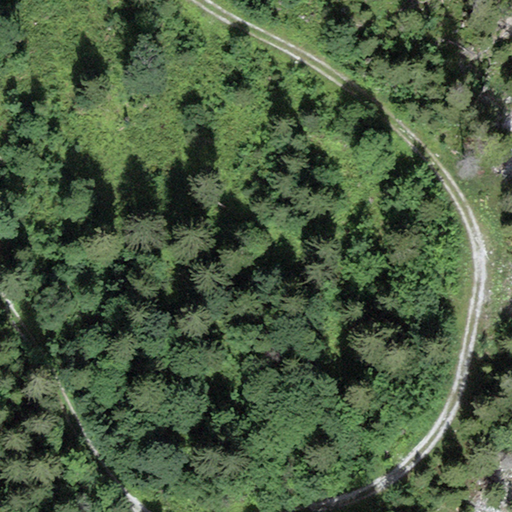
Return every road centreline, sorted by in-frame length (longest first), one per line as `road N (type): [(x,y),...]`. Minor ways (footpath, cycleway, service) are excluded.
road 1 (track): [(200,0),(300,53),(385,113),(463,203),(476,237),(472,324),(458,391),(436,435),(377,485),(296,511)]
road 2 (track): [(142,511),(80,434),(53,373),(0,290)]
